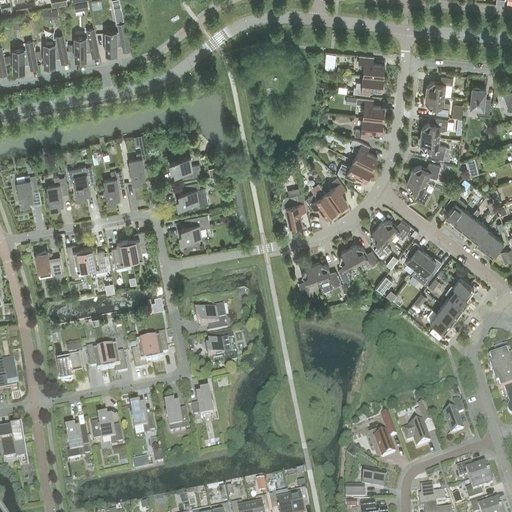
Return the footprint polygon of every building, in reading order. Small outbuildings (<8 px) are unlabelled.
[(119,0),(113,0),(112,0),(114,11),(122,10),(119,0)] [(46,8),(46,17),(61,17),(61,9),(46,8)] [(123,51),(130,50),(125,23),(117,25),(119,31),(105,32),(106,54),(117,54),(117,47),(122,47),(123,51)] [(98,46),(97,40),(96,40),(94,29),(87,31),(88,37),(74,38),(75,60),(86,60),(86,53),(91,53),(92,57),(99,56),(97,46),(98,46)] [(57,44),(54,44),(54,31),(44,40),(44,44),(43,44),(44,66),(56,66),(55,59),(60,59),(61,63),(69,62),(63,35),(56,37),(57,44)] [(30,70),(38,68),(33,41),(25,43),(26,50),(13,50),(13,72),(25,72),(25,65),(29,65),(30,70)] [(334,69),(334,53),(325,53),(325,69),(334,69)] [(383,77),(385,65),(373,63),(373,57),(359,56),(358,65),(361,68),(364,69),(363,75),(383,77)] [(382,90),(383,77),(363,75),(362,83),(356,83),(356,88),(354,87),(353,94),(370,95),(370,89),(382,90)] [(427,86),(426,94),(444,96),(446,85),(452,86),(453,78),(441,76),(440,84),(436,83),(434,81),(427,86)] [(489,116),(490,101),(484,101),(486,90),(472,88),(470,108),(479,109),(478,115),(489,116)] [(511,92),(503,95),(509,112),(511,111),(511,92)] [(444,96),(426,94),(425,102),(430,109),(433,107),(437,107),(436,115),(448,116),(450,104),(444,103),(444,96)] [(362,118),(383,120),(384,107),(372,106),(373,100),(357,98),(356,104),(364,105),(362,118)] [(453,104),(454,114),(462,113),(461,104),(453,104)] [(382,133),(383,120),(362,118),(361,131),(355,130),(355,136),(369,138),(370,132),(382,133)] [(420,136),(439,138),(440,131),(447,130),(448,120),(436,118),(435,126),(431,125),(429,122),(421,128),(420,136)] [(438,144),(439,138),(420,136),(420,143),(425,151),(428,149),(432,149),(431,157),(443,159),(446,146),(438,144)] [(353,160),(372,169),(377,158),(367,153),(369,147),(358,141),(352,140),(350,144),(353,146),(351,151),(357,153),(353,160)] [(92,153),(94,164),(100,163),(99,160),(102,160),(101,154),(98,155),(97,152),(92,153)] [(150,169),(151,169),(147,152),(147,154),(141,155),(141,153),(136,154),(137,159),(128,161),(133,182),(142,180),(141,177),(146,176),(144,169),(150,168),(150,169)] [(182,180),(202,176),(201,175),(200,176),(199,170),(200,170),(199,165),(192,166),(190,157),(169,162),(171,171),(174,170),(175,175),(182,173),(183,179),(181,179),(182,180)] [(466,161),(470,176),(479,174),(474,159),(466,161)] [(366,181),(372,169),(353,160),(350,167),(342,163),(337,173),(339,175),(353,181),(355,176),(366,181)] [(409,176),(427,183),(429,177),(437,179),(440,166),(428,163),(426,170),(422,169),(421,165),(412,169),(409,176)] [(86,166),(81,167),(68,170),(71,182),(74,181),(78,198),(87,196),(86,193),(91,192),(89,185),(95,184),(95,185),(96,185),(92,165),(91,165),(92,167),(86,168),(86,166)] [(125,190),(126,189),(122,169),(121,170),(121,171),(116,172),(116,171),(110,172),(112,179),(103,181),(107,202),(117,200),(116,197),(121,196),(119,189),(125,188),(125,190)] [(38,191),(39,191),(35,174),(35,175),(30,176),(29,175),(24,176),(25,181),(17,182),(21,204),(30,202),(29,199),(34,198),(32,191),(38,190),(38,191)] [(68,196),(69,196),(65,176),(64,176),(65,177),(59,179),(59,177),(54,178),(55,185),(46,187),(51,208),(60,206),(59,203),(64,202),(62,195),(68,194),(68,196)] [(424,190),(427,183),(409,176),(406,183),(410,192),(413,190),(417,192),(414,199),(425,205),(431,193),(424,190)] [(325,194),(336,210),(347,203),(340,193),(345,190),(337,178),(332,181),(335,186),(325,194)] [(205,188),(202,188),(200,189),(199,183),(200,183),(200,182),(183,186),(185,186),(186,191),(178,193),(179,197),(176,198),(178,207),(199,203),(200,205),(208,203),(205,188)] [(336,210),(325,194),(318,184),(312,188),(315,193),(306,200),(314,212),(319,208),(326,218),(336,210)] [(491,192),(496,204),(501,202),(498,191),(497,189),(491,192)] [(453,223),(463,209),(467,205),(458,198),(460,196),(455,192),(444,207),(448,211),(444,217),(453,223)] [(288,197),(288,196),(287,197),(285,197),(284,198),(283,200),(282,201),(282,202),(281,204),(281,205),(282,207),(282,208),(286,208),(290,227),(303,224),(300,213),(306,211),(302,194),(288,197)] [(461,229),(472,215),(463,209),(453,223),(461,229)] [(475,218),(480,212),(477,210),(472,216),(472,215),(461,229),(469,236),(480,222),(475,218)] [(184,219),(185,227),(181,228),(182,232),(179,233),(181,242),(185,241),(186,248),(198,245),(197,239),(202,238),(200,229),(210,228),(207,214),(184,219)] [(377,227),(391,240),(396,235),(402,239),(410,229),(400,222),(395,227),(392,224),(392,221),(383,221),(377,227)] [(477,242),(487,230),(488,228),(480,222),(469,236),(477,242)] [(386,245),(391,240),(377,227),(372,232),(372,241),(376,241),(379,244),(374,250),(381,259),(391,251),(386,245)] [(484,250),(495,236),(487,230),(477,242),(476,243),(484,250)] [(128,240),(132,260),(143,258),(142,252),(149,251),(145,231),(133,234),(134,239),(128,240)] [(495,236),(484,250),(492,257),(503,243),(495,236)] [(126,261),(132,260),(128,240),(116,242),(118,248),(111,249),(115,269),(127,266),(126,261)] [(415,269),(427,255),(418,248),(419,246),(414,242),(404,255),(409,259),(406,263),(415,269)] [(89,268),(85,249),(79,250),(78,245),(66,247),(72,277),(79,276),(78,271),(89,268)] [(348,249),(357,266),(363,262),(368,268),(378,261),(371,251),(365,255),(363,251),(364,248),(355,245),(348,249)] [(85,249),(89,268),(94,267),(96,273),(107,270),(103,251),(97,252),(96,246),(85,249)] [(352,269),(357,266),(348,249),(341,253),(339,262),(342,263),(344,266),(338,270),(343,283),(351,280),(348,274),(353,271),(352,269)] [(52,276),(63,274),(60,257),(49,259),(48,253),(46,253),(45,251),(38,255),(36,255),(36,257),(34,258),(38,266),(40,275),(51,272),(52,276)] [(427,255),(415,269),(411,274),(425,285),(433,275),(442,263),(437,259),(435,261),(427,255)] [(313,265),(319,283),(323,293),(341,284),(335,271),(328,274),(327,270),(328,267),(320,263),(313,265)] [(308,287),(319,283),(313,265),(306,267),(301,276),(305,277),(306,281),(299,283),(301,297),(310,295),(308,287)] [(386,277),(377,289),(383,294),(388,287),(389,288),(393,282),(386,277)] [(436,286),(439,289),(442,285),(435,279),(431,283),(436,286)] [(455,289),(467,298),(474,289),(460,279),(453,287),(455,289)] [(112,283),(104,285),(106,294),(114,293),(112,283)] [(463,308),(470,299),(467,298),(455,289),(453,287),(451,286),(445,294),(449,297),(463,308)] [(457,316),(463,308),(449,297),(443,305),(457,316)] [(156,299),(157,303),(154,304),(156,313),(165,311),(163,298),(156,299)] [(212,307),(213,310),(195,314),(197,323),(199,322),(200,327),(208,325),(209,331),(207,331),(207,332),(227,328),(227,327),(225,328),(224,322),(226,322),(223,305),(212,307)] [(451,324),(457,316),(443,305),(437,313),(451,324)] [(451,324),(437,313),(432,310),(427,316),(427,318),(431,321),(430,322),(444,333),(451,324)] [(148,341),(152,361),(163,359),(162,353),(168,352),(164,332),(153,335),(154,340),(148,341)] [(210,336),(212,343),(208,344),(209,349),(206,349),(208,359),(222,356),(223,363),(236,360),(231,332),(210,336)] [(146,362),(152,361),(148,341),(136,343),(137,349),(131,350),(135,370),(147,367),(146,362)] [(81,350),(80,342),(66,344),(67,353),(81,350)] [(511,358),(507,344),(494,348),(496,354),(486,358),(498,390),(504,388),(509,403),(507,405),(507,407),(507,410),(508,412),(509,413),(511,415),(511,358)] [(109,369),(105,350),(99,351),(98,345),(86,348),(90,367),(96,366),(97,372),(109,369)] [(105,350),(109,369),(114,368),(115,374),(127,371),(123,351),(117,353),(116,347),(105,350)] [(0,392),(17,389),(14,373),(16,373),(12,350),(11,350),(13,360),(0,362),(0,392)] [(79,354),(68,357),(68,355),(56,357),(57,362),(59,371),(58,380),(60,380),(61,382),(63,382),(71,382),(71,380),(73,380),(72,373),(82,371),(79,354)] [(222,386),(228,384),(226,376),(219,378),(222,386)] [(200,416),(213,413),(209,392),(200,394),(200,397),(196,397),(197,403),(192,405),(191,403),(193,417),(194,417),(194,415),(199,414),(200,416)] [(457,414),(464,411),(459,400),(453,402),(455,409),(443,413),(451,434),(463,429),(457,414)] [(190,428),(189,425),(185,406),(185,408),(179,409),(179,406),(174,407),(174,404),(164,406),(169,427),(170,431),(178,430),(190,428)] [(155,432),(156,432),(152,412),(151,412),(151,414),(146,415),(144,407),(140,408),(139,406),(130,407),(134,429),(143,427),(144,434),(149,433),(149,431),(155,430),(155,432)] [(431,420),(426,407),(414,411),(417,419),(422,417),(424,423),(431,420)] [(389,437),(396,435),(388,413),(381,416),(387,432),(375,437),(382,457),(395,453),(389,437)] [(122,444),(123,443),(119,423),(118,424),(119,425),(113,426),(112,419),(107,420),(107,417),(98,419),(102,440),(110,438),(112,446),(117,445),(117,443),(122,442),(122,444)] [(422,421),(409,426),(410,427),(402,430),(407,441),(414,438),(417,447),(429,442),(422,421)] [(28,465),(24,441),(22,442),(19,426),(0,429),(0,441),(4,458),(26,454),(28,465)] [(68,460),(80,457),(85,456),(84,454),(90,453),(90,455),(91,455),(87,435),(86,429),(75,432),(75,429),(65,431),(69,450),(66,450),(68,460)] [(163,460),(161,450),(154,452),(156,462),(163,460)] [(469,481),(491,474),(489,467),(486,468),(485,464),(473,468),(471,461),(456,467),(459,478),(467,475),(469,481)] [(384,487),(386,474),(364,470),(362,483),(384,487)] [(493,480),(491,474),(469,481),(471,486),(465,488),(469,499),(482,495),(481,489),(492,485),(491,481),(493,480)] [(256,491),(265,489),(263,477),(254,479),(256,491)] [(420,504),(436,501),(445,500),(444,491),(433,492),(432,484),(420,486),(421,494),(418,495),(420,504)] [(225,493),(231,492),(230,485),(218,487),(220,500),(225,499),(225,493)] [(345,497),(364,497),(364,486),(345,486),(345,497)] [(287,493),(291,511),(303,511),(302,504),(308,502),(305,489),(287,493)] [(279,511),(291,511),(287,493),(287,491),(276,493),(276,494),(269,496),(272,510),(279,508),(279,511)] [(458,493),(452,495),(456,504),(462,502),(458,493)] [(249,504),(250,511),(262,511),(263,511),(269,510),(266,496),(255,499),(256,502),(249,504)] [(474,511),(497,511),(503,510),(501,504),(499,505),(497,500),(486,504),(484,499),(470,503),(472,509),(473,509),(474,511)] [(424,511),(451,511),(451,507),(437,509),(436,501),(420,504),(420,507),(424,507),(424,511)] [(250,511),(249,504),(242,505),(242,502),(231,504),(232,511),(250,511)] [(375,510),(375,508),(374,502),(361,503),(361,511),(386,511),(386,508),(375,510)]
